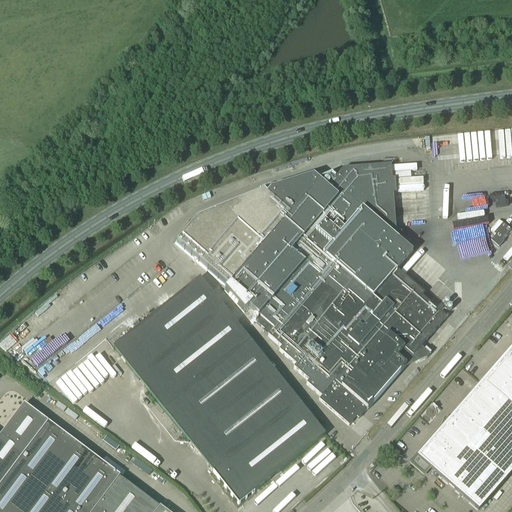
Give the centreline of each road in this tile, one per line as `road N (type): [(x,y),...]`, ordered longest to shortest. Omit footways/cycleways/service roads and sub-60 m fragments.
road 1 (primary): [(0,298),(112,213),(181,177),(378,116),(511,96)]
road 2 (unclassified): [(311,511),(511,290)]
road 3 (unknown): [(167,243),(18,358)]
